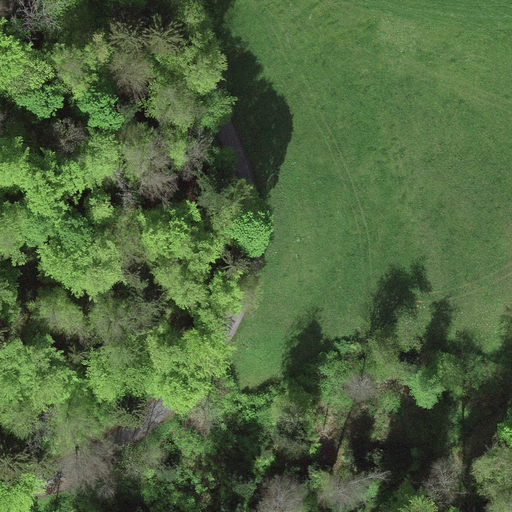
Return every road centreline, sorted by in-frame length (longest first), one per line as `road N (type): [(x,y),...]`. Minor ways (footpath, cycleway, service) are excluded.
road 1 (unclassified): [(0,481),(96,456),(160,411),(221,339),(244,289),(254,231),(178,0)]
road 2 (track): [(511,413),(373,511)]
